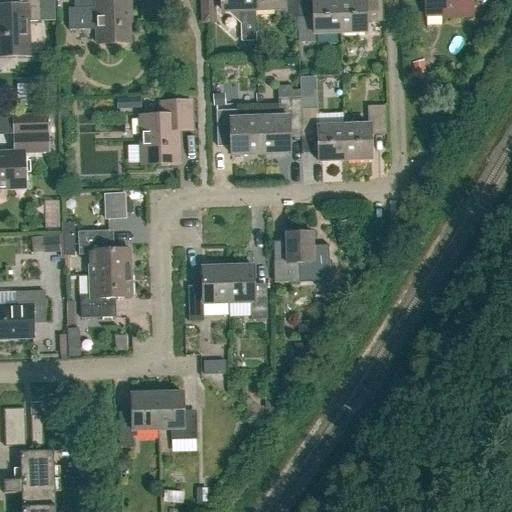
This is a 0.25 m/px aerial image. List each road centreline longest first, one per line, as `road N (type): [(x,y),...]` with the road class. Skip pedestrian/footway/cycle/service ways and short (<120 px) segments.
road 1 (residential): [(0,373),(164,368),(159,200),(399,191),(392,0)]
road 2 (unclassified): [(429,511),(511,351)]
